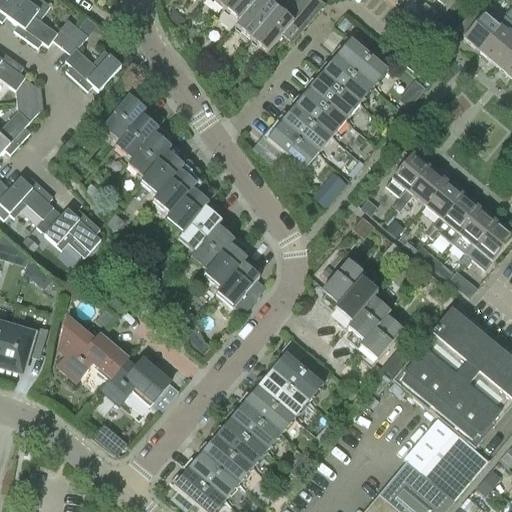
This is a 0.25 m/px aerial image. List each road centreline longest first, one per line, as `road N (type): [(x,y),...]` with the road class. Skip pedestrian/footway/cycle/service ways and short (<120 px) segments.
road 1 (residential): [(67,210),(32,171),(68,122),(68,99),(0,42)]
road 2 (residential): [(277,317),(294,292),(295,256),(219,145)]
road 3 (residential): [(346,6),(219,145)]
road 4 (residential): [(219,145),(157,49),(139,0)]
road 5 (residential): [(0,410),(32,423),(125,493)]
road 6 (residential): [(125,493),(213,390)]
